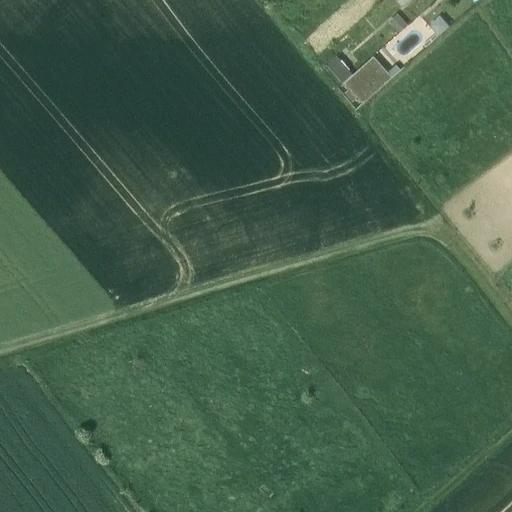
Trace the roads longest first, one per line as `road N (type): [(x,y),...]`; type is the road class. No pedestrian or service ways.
road 1 (track): [(511,323),(438,237),(418,232),(0,354)]
road 2 (track): [(422,511),(511,426)]
